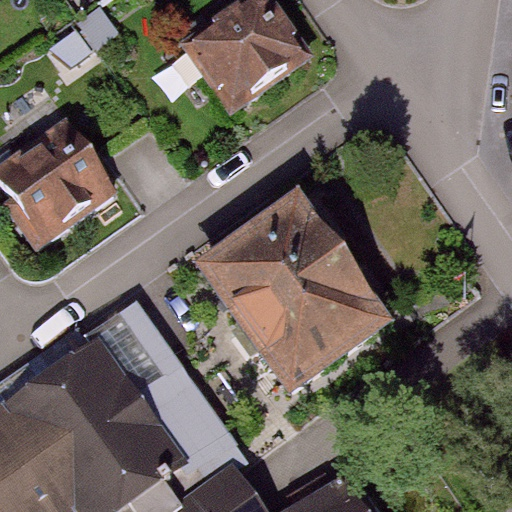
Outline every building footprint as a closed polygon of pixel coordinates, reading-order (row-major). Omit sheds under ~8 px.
[(156,0),(137,0),(144,9),(156,0)] [(244,1),(176,51),(231,125),(299,75),(244,1)] [(511,40),(504,44),(511,58),(511,107),(501,113),(511,133),(511,40)] [(0,201),(40,259),(114,207),(66,140),(0,186),(0,201)] [(286,202),(179,273),(269,409),(376,339),(286,202)] [(103,351),(189,472),(226,446),(140,324),(103,351)] [(103,351),(0,423),(0,511),(133,511),(189,472),(103,351)] [(345,511),(333,493),(303,511),(255,511),(239,485),(195,511),(345,511)]
